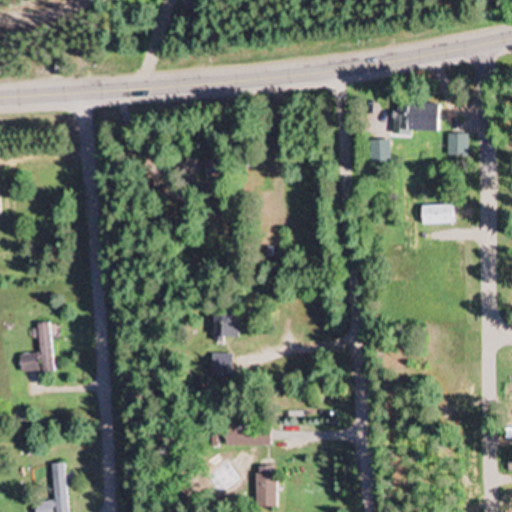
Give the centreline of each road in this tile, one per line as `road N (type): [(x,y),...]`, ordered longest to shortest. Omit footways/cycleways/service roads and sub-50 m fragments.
road 1 (secondary): [(511,40),(245,83),(0,98)]
road 2 (residential): [(341,72),(369,511)]
road 3 (residential): [(107,511),(83,93)]
road 4 (residential): [(511,290),(478,291),(479,511)]
road 5 (residential): [(476,48),(478,291)]
